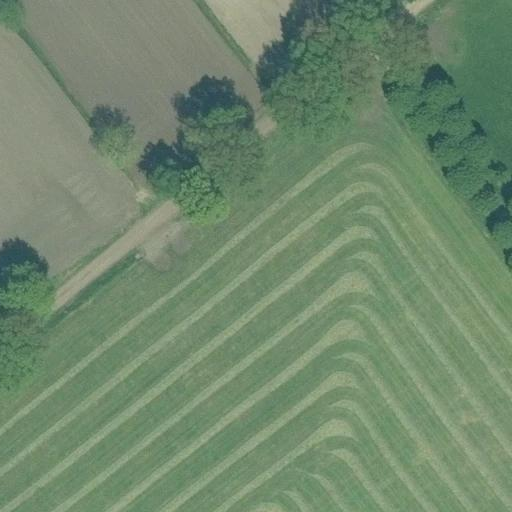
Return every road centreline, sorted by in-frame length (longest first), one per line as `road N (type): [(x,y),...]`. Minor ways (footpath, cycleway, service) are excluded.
road 1 (track): [(0,343),(421,0)]
road 2 (unclassified): [(511,230),(370,41)]
